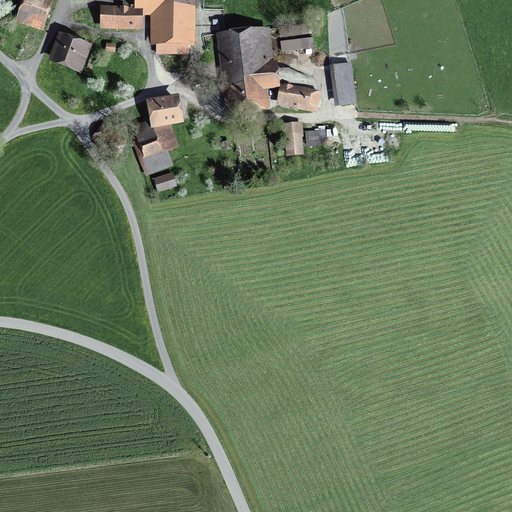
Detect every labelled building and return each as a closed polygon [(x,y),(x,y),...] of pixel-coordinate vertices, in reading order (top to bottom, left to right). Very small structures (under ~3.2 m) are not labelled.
[(49,0),(24,0),(19,17),(43,24),(49,0)] [(137,0),(137,11),(104,10),(103,27),(140,28),(141,13),(153,13),(152,44),(157,44),(157,54),(186,55),(187,44),(191,44),(192,0),(137,0)] [(264,37),(220,42),(230,108),(266,104),(264,92),(276,90),(274,68),(268,69),(264,37)] [(88,50),(61,40),(51,63),(78,74),(88,50)] [(299,42),(280,44),(281,52),(300,50),(299,42)] [(348,68),(331,70),(336,108),(354,105),(348,68)] [(316,97),(284,90),(281,105),(313,112),(316,97)] [(149,109),(153,129),(170,126),(180,124),(176,104),(149,109)] [(153,129),(133,138),(147,174),(167,166),(162,152),(178,146),(170,126),(153,129)] [(299,128),(283,130),(285,156),(301,155),(299,128)] [(103,129),(96,137),(116,154),(123,146),(103,129)] [(323,135),(307,136),(308,146),(324,144),(323,135)] [(174,174),(154,179),(158,195),(178,189),(174,174)]
